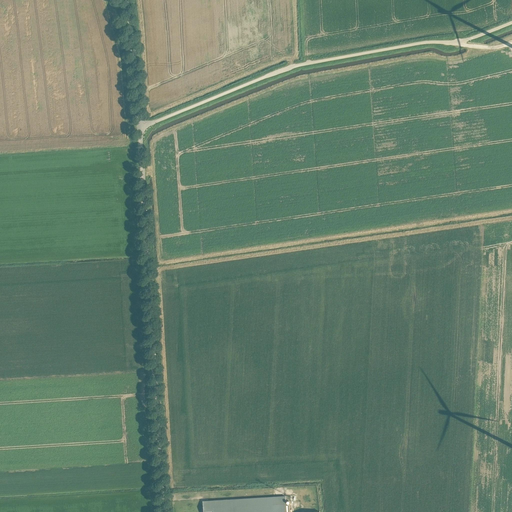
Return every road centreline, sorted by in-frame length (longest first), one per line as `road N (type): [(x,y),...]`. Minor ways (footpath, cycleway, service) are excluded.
road 1 (unclassified): [(140,127),(290,67),(463,41),(511,22)]
road 2 (unclassified): [(161,511),(140,127)]
road 3 (unclassified): [(140,127),(126,0)]
